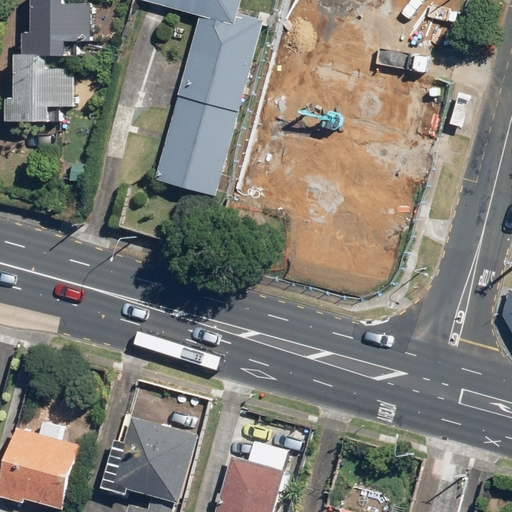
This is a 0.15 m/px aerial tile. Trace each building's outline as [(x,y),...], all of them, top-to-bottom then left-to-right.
[(55,106),(75,105),(74,40),(92,40),(91,0),(36,0),(37,31),(28,31),(28,54),(20,54),(21,97),(11,97),(11,122),(56,121),(55,106)] [(157,179),(218,195),(265,20),(240,13),(243,0),(144,0),(201,15),(157,179)] [(281,37),(317,46),(322,26),(286,17),(281,37)] [(334,171),(370,181),(390,111),(396,112),(408,69),(385,63),(383,73),(344,62),(313,172),(277,163),(263,211),(318,226),(334,171)] [(475,95),(463,91),(455,123),(467,126),(475,95)] [(172,511),(176,501),(182,503),(200,434),(133,416),(126,442),(116,439),(103,487),(130,495),(125,511),(172,511)] [(68,508),(85,445),(18,427),(1,490),(68,508)] [(275,511),(287,468),(231,454),(216,511),(275,511)]
